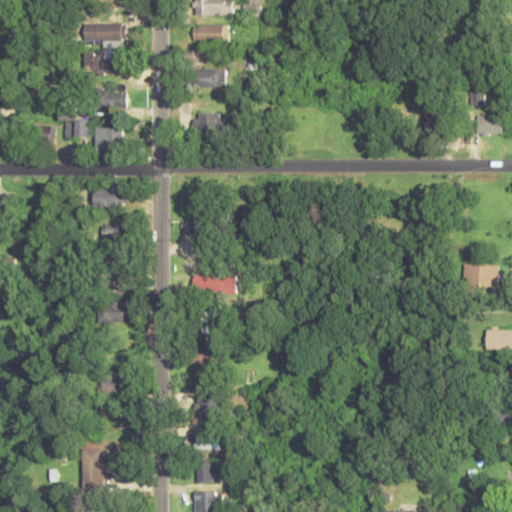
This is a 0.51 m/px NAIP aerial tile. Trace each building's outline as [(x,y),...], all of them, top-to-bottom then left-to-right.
[(196,0),(197,15),(237,15),(237,0),(196,0)] [(85,22),(85,42),(128,42),(128,22),(85,22)] [(195,40),(228,40),(228,25),(195,25),(195,40)] [(125,73),(125,54),(86,55),(87,74),(125,73)] [(196,86),(227,86),(227,69),(196,69),(196,86)] [(472,104),(485,104),(485,86),(472,86),(472,104)] [(129,107),(129,91),(99,91),(99,107),(129,107)] [(217,131),(217,112),(196,112),(196,131),(217,131)] [(426,131),(450,131),(450,113),(426,113),(426,131)] [(478,134),(505,134),(505,115),(478,115),(478,134)] [(68,122),(68,136),(94,136),(94,119),(75,119),(75,122),(68,122)] [(11,124),(0,123),(0,144),(11,144),(11,124)] [(97,150),(123,150),(123,127),(97,127),(97,150)] [(94,205),(129,205),(129,189),(94,189),(94,205)] [(195,213),(195,231),(217,231),(217,213),(195,213)] [(127,245),(127,223),(103,223),(103,245),(127,245)] [(499,285),(499,264),(466,264),(466,285),(499,285)] [(130,290),(130,272),(101,272),(101,290),(130,290)] [(195,293),(237,293),(237,274),(195,274),(195,293)] [(100,320),(130,320),(130,302),(100,302),(100,320)] [(198,311),(198,333),(223,333),(223,311),(198,311)] [(489,349),(511,349),(511,329),(489,329),(489,349)] [(218,349),(197,349),(197,388),(218,388),(218,349)] [(106,370),(106,395),(129,395),(129,370),(106,370)] [(220,418),(220,396),(198,396),(198,418),(220,418)] [(511,408),(498,408),(498,423),(511,422),(511,408)] [(220,449),(220,430),(198,430),(198,449),(220,449)] [(105,448),(84,448),(84,487),(105,487),(105,448)] [(198,458),(198,482),(215,482),(215,458),(198,458)] [(196,511),(223,511),(223,491),(196,491),(196,511)]
